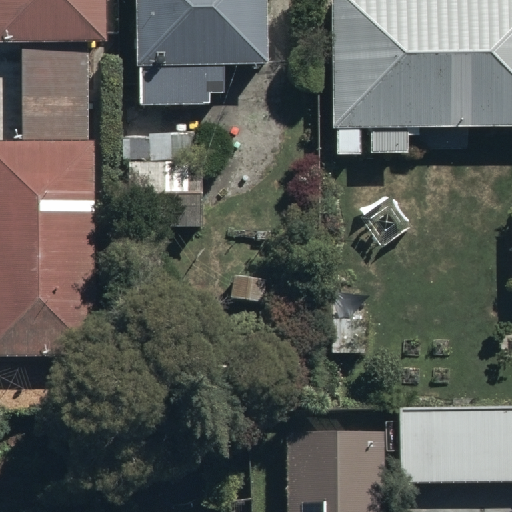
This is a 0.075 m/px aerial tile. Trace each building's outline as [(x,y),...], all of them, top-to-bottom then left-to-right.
[(0,359),(96,361),(99,144),(91,144),(92,44),(107,45),(107,0),(0,0),(0,50),(21,51),(20,146),(0,145),(0,359)] [(266,0),(138,0),(140,111),(211,110),(211,90),(225,90),(224,75),(268,74),(266,0)] [(511,0),(327,0),(328,161),(405,161),(405,133),(511,132),(511,0)] [(511,415),(400,416),(400,486),(511,484),(511,415)] [(289,511),(379,511),(379,438),(289,438),(289,511)]
